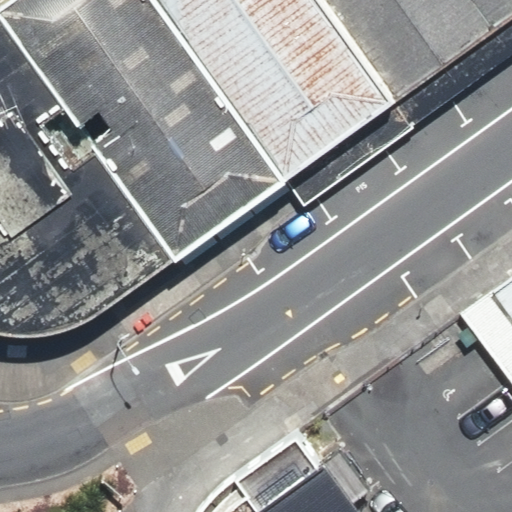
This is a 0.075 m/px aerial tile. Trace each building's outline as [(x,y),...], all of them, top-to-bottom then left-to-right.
[(91,152),(169,261),(281,179),(151,0),(8,0),(0,6),(0,25),(59,109),(73,128),(94,113),(105,128),(84,143),(91,152)] [(151,0),(281,179),(391,100),(320,0),(151,0)] [(511,0),(320,0),(391,100),(511,13),(511,0)] [(59,109),(0,25),(0,333),(18,336),(50,334),(81,323),(169,261),(91,152),(65,168),(35,126),(59,109)] [(511,274),(457,314),(467,326),(455,334),(464,347),(476,339),(511,387),(511,274)] [(353,511),(346,502),(367,487),(336,444),(308,463),(289,436),(226,478),(203,498),(193,511),(353,511)]
